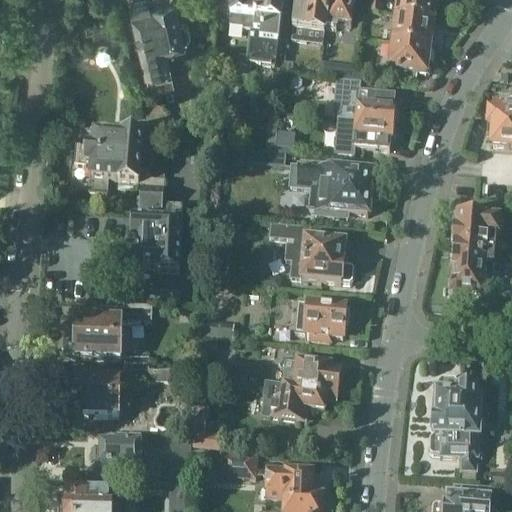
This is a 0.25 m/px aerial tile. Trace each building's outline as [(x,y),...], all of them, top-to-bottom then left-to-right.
[(145,0),(130,4),(137,30),(149,83),(150,83),(153,92),(155,94),(173,89),(174,87),(170,67),(171,67),(166,48),(185,44),(185,42),(187,41),(191,34),(189,26),(180,22),(174,0),(145,0)] [(231,18),(229,31),(244,33),(243,34),(251,35),(255,35),(258,0),(231,0),(230,18),(231,18)] [(251,35),(247,66),(248,67),(252,67),(271,69),(271,74),(274,78),(274,81),(273,86),(283,87),(283,82),(284,80),(284,79),(285,66),(286,63),(288,44),(278,43),(284,0),(258,0),(255,35),(251,35)] [(292,34),(291,44),(308,47),(309,38),(324,40),(328,0),(300,0),(299,13),(295,12),(292,34)] [(328,0),(324,40),(327,40),(327,36),(338,37),(339,29),(351,30),(354,0),(328,0)] [(370,0),(369,14),(381,16),(382,0),(370,0)] [(397,0),(395,17),(435,22),(437,0),(397,0)] [(395,17),(391,46),(432,51),(432,47),(435,46),(436,39),(433,37),(435,22),(395,17)] [(391,46),(388,73),(402,75),(401,80),(415,82),(415,76),(427,78),(428,69),(430,69),(432,51),(391,46)] [(243,66),(241,79),(251,80),(252,67),(248,67),(243,66)] [(285,66),(284,79),(291,79),(293,66),(285,66)] [(345,69),(343,83),(354,84),(355,73),(355,70),(345,69)] [(338,84),(337,98),(339,98),(337,110),(339,110),(337,123),(339,123),(345,124),(356,125),(396,128),(399,128),(400,117),(398,117),(398,113),(395,113),(396,102),(360,99),(361,86),(338,84)] [(489,113),(486,137),(489,141),(492,141),(492,149),(511,150),(511,106),(492,105),(492,113),(489,113)] [(76,159),(75,169),(85,169),(85,170),(91,171),(90,185),(91,185),(90,198),(107,199),(108,187),(138,189),(140,175),(141,166),(141,160),(142,153),(150,154),(151,144),(168,146),(169,134),(167,134),(167,125),(158,110),(148,116),(146,131),(124,129),(123,139),(121,138),(121,141),(94,138),(93,151),(77,150),(76,159)] [(270,112),(265,155),(277,156),(281,113),(270,112)] [(339,123),(336,159),(355,160),(356,153),(391,157),(392,147),(395,147),(395,143),(397,140),(398,136),(396,133),(396,128),(356,125),(345,124),(339,123)] [(241,153),(239,166),(285,171),(286,158),(241,153)] [(292,176),(290,193),(310,195),(308,215),(315,216),(315,221),(347,224),(347,218),(369,220),(369,217),(372,215),(373,204),(370,201),(371,199),(369,199),(371,180),(368,177),(300,171),(292,170),(292,176)] [(136,202),(136,210),(139,213),(138,218),(162,219),(165,186),(152,184),(148,175),(140,175),(138,189),(141,190),(140,201),(136,202)] [(134,232),(133,245),(137,245),(135,271),(178,275),(184,212),(166,211),(166,225),(134,223),(134,232)] [(454,252),(494,255),(495,239),(501,240),(503,222),(474,219),(474,218),(465,218),(465,219),(455,218),(453,235),(451,238),(451,245),(452,248),(452,251),(454,251),(454,252)] [(301,283),(301,285),(350,290),(350,289),(352,287),(354,274),(351,270),(343,270),(345,248),(304,244),(305,232),(270,229),(269,243),(294,245),(293,250),(287,249),(285,265),(292,266),(291,282),(301,283)] [(494,255),(454,252),(452,276),(450,280),(449,285),(451,289),(450,292),(467,294),(467,300),(483,301),(484,289),(492,290),(493,272),(496,272),(496,267),(493,267),(494,255)] [(150,295),(149,310),(182,311),(183,296),(150,295)] [(329,343),(343,344),(345,327),(348,326),(349,319),(346,317),(346,314),(298,309),(295,339),(309,341),(308,346),(329,348),(329,343)] [(121,326),(121,327),(152,328),(152,311),(122,310),(121,326)] [(65,342),(65,361),(74,362),(120,364),(121,330),(121,327),(121,326),(100,326),(75,324),(75,342),(65,342)] [(232,342),(233,330),(201,327),(200,339),(232,342)] [(215,363),(217,344),(199,342),(197,361),(215,363)] [(124,374),(148,375),(149,362),(124,362),(124,374)] [(282,389),(294,390),(293,392),(310,395),(310,398),(327,401),(327,398),(338,400),(341,380),(330,378),(331,370),(299,365),(297,376),(284,375),(282,389)] [(148,387),(148,375),(124,374),(124,386),(148,387)] [(181,379),(163,378),(162,387),(180,389),(181,379)] [(73,403),(73,421),(119,422),(120,384),(74,382),(74,383),(64,383),(64,403),(73,403)] [(432,459),(440,459),(440,461),(459,463),(458,477),(476,478),(478,441),(479,441),(480,412),(479,412),(479,406),(476,403),(477,393),(457,392),(457,387),(454,384),(442,383),(438,386),(438,396),(435,395),(435,402),(433,404),(432,410),(436,414),(435,419),(434,419),(434,424),(431,426),(430,433),(434,435),(434,440),(431,443),(430,456),(432,459)] [(263,422),(299,427),(301,413),(324,416),(327,401),(310,398),(310,395),(293,392),(294,390),(282,389),(266,387),(264,401),(265,402),(263,422)] [(193,452),(221,455),(223,439),(195,436),(193,452)] [(119,486),(119,482),(140,482),(140,478),(142,478),(142,449),(141,449),(141,440),(119,440),(118,448),(101,448),(101,450),(96,450),(93,453),(92,465),(94,466),(96,468),(97,468),(96,485),(119,486)] [(175,443),(172,471),(191,473),(194,445),(175,443)] [(258,461),(219,458),(217,483),(257,486),(257,481),(266,482),(265,508),(283,509),(282,511),(324,511),(324,504),(323,504),(323,501),(313,500),(314,478),(257,475),(258,461)] [(432,511),(496,511),(497,505),(490,504),(490,492),(453,489),(452,499),(446,499),(445,509),(435,509),(432,511)] [(190,511),(191,491),(171,491),(170,511),(190,511)] [(125,511),(126,505),(115,505),(115,495),(109,495),(109,493),(86,493),(86,497),(65,496),(65,509),(60,509),(58,511),(125,511)]
